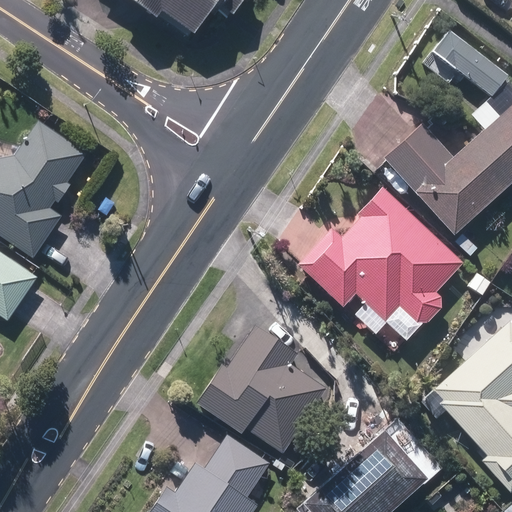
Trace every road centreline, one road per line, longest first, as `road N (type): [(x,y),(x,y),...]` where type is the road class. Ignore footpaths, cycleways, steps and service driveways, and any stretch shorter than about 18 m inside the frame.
road 1 (tertiary): [(1,511),(219,192)]
road 2 (tertiary): [(253,142),(349,0)]
road 3 (residential): [(219,192),(151,135),(107,78)]
road 4 (residential): [(107,78),(214,116),(253,142)]
road 5 (residential): [(0,10),(107,78)]
